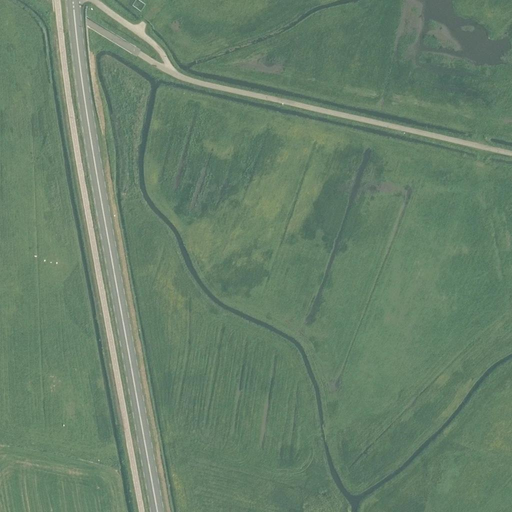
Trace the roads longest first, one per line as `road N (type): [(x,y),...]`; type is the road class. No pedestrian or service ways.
road 1 (primary): [(157,511),(72,0)]
road 2 (unclassified): [(511,153),(170,72)]
